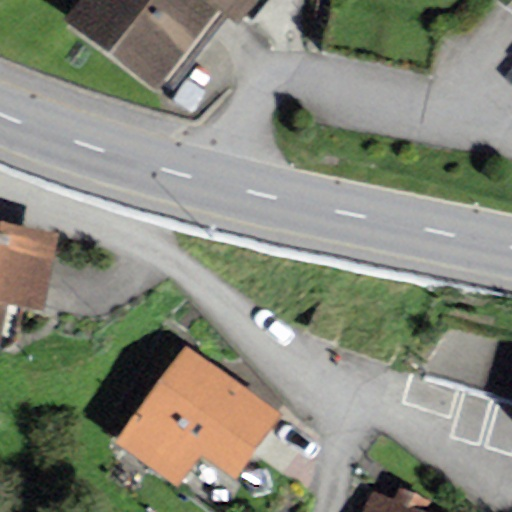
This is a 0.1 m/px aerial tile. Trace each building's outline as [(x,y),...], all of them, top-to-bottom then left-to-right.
[(220,21),(194,0),(84,0),(58,31),(147,106),(220,21)] [(194,0),(220,21),(237,36),(267,0),(194,0)] [(56,233),(0,224),(0,347),(7,306),(44,311),(56,233)] [(279,413),(178,346),(115,443),(181,486),(201,455),(236,478),(279,413)] [(413,511),(371,494),(362,511),(413,511)]
